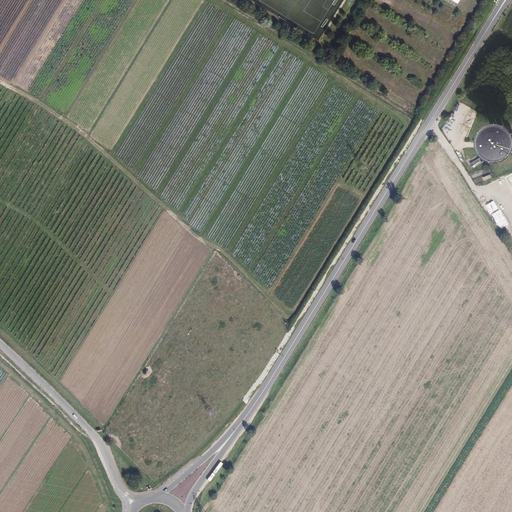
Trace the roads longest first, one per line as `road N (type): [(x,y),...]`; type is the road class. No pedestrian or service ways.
road 1 (track): [(0,332),(104,424),(212,249),(102,149),(0,80)]
road 2 (secondary): [(226,440),(486,30)]
road 3 (track): [(212,0),(406,119)]
road 4 (track): [(0,200),(34,220),(157,338)]
road 5 (unclassified): [(0,346),(98,440),(125,495)]
road 6 (track): [(0,107),(66,0)]
